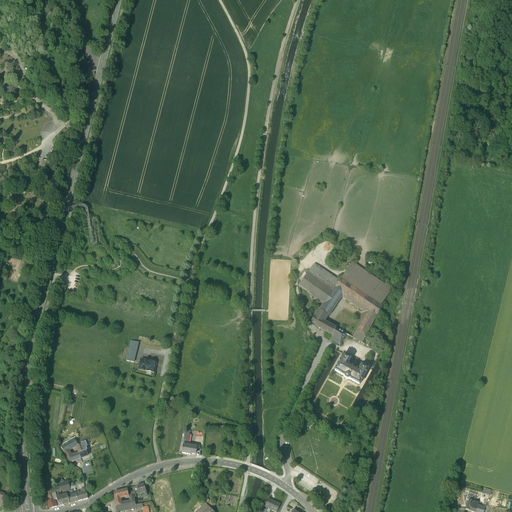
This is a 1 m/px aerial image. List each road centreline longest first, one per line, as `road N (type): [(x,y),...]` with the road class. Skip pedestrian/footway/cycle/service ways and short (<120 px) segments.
road 1 (tertiary): [(28,511),(25,373),(118,0)]
road 2 (track): [(296,0),(271,90),(251,228),(248,459),(238,511)]
road 3 (track): [(171,352),(186,280),(245,115),(250,74),(220,0)]
road 4 (tertiary): [(247,468),(177,462),(58,511)]
